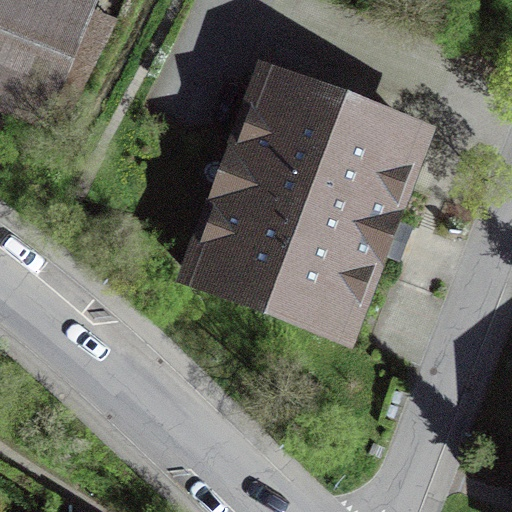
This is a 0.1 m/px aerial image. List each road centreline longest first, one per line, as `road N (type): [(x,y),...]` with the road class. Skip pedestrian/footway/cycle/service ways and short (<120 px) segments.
road 1 (tertiary): [(0,272),(270,511)]
road 2 (unknown): [(203,77),(236,34),(277,34),(432,94),(511,95)]
